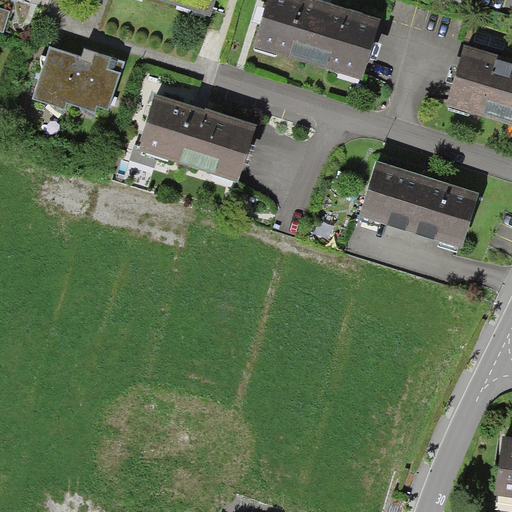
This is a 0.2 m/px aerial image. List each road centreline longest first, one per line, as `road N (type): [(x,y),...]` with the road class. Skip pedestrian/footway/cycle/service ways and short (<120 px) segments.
road 1 (residential): [(511,172),(228,73)]
road 2 (residential): [(430,511),(484,362)]
